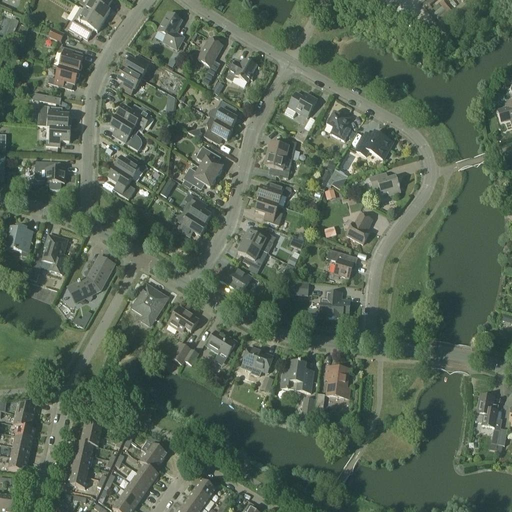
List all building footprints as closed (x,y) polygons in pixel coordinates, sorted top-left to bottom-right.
[(91,0),(85,12),(104,23),(110,13),(105,10),(107,6),(109,7),(113,1),(111,0),(91,0)] [(440,23),(452,12),(443,2),(431,13),(440,23)] [(104,23),(85,12),(84,12),(81,10),(74,21),(75,21),(72,25),(72,24),(68,31),(88,43),(92,36),(90,35),(92,31),(97,34),(104,23)] [(168,15),(158,34),(167,38),(163,44),(177,52),(184,40),(175,35),(182,23),(168,15)] [(9,29),(16,31),(19,23),(12,20),(9,29)] [(22,27),(19,33),(26,37),(29,31),(22,27)] [(49,39),(60,44),(64,36),(53,31),(49,39)] [(197,61),(211,69),(222,48),(208,41),(197,61)] [(59,69),(79,74),(82,62),(79,60),(79,58),(77,54),(62,49),(60,55),(63,56),(59,69)] [(124,71),(141,81),(147,71),(146,70),(149,65),(139,59),(136,64),(130,61),(124,71)] [(236,63),(226,81),(232,84),(234,81),(252,83),(253,74),(257,68),(261,70),(247,62),(247,63),(244,62),(241,66),(236,63)] [(59,69),(56,81),(50,80),(48,85),(62,90),(64,84),(75,87),(79,74),(59,69)] [(124,71),(118,82),(124,85),(120,90),(131,97),(134,91),(135,92),(141,81),(124,71)] [(215,75),(209,72),(202,84),(208,87),(215,75)] [(218,98),(221,93),(215,89),(212,94),(218,98)] [(498,113),(501,123),(511,120),(511,123),(511,89),(511,91),(511,94),(511,104),(507,106),(508,110),(498,113)] [(296,95),(288,109),(285,115),(293,120),(296,114),(307,120),(317,102),(310,98),(308,101),(296,95)] [(57,100),(42,97),(40,104),(56,107),(57,100)] [(233,132),(231,131),(237,121),(231,117),(235,111),(222,103),(218,110),(212,112),(212,113),(210,113),(208,117),(209,118),(208,119),(233,132)] [(142,134),(152,119),(140,112),(141,111),(134,107),(132,111),(134,112),(132,114),(123,108),(116,119),(142,134)] [(38,128),(71,131),(68,130),(69,117),(60,117),(61,111),(62,111),(62,110),(49,109),(49,110),(48,109),(49,109),(39,108),(38,128)] [(174,112),(166,111),(166,115),(165,120),(172,123),(174,112)] [(334,114),(326,127),(333,131),(330,136),(344,144),(351,132),(343,127),(348,119),(341,115),(340,117),(334,114)] [(116,119),(110,130),(115,133),(112,138),(137,153),(141,148),(141,145),(140,143),(139,141),(137,139),(135,138),(138,133),(142,135),(143,135),(142,134),(116,119)] [(233,132),(208,119),(210,120),(206,126),(208,131),(204,139),(217,146),(221,139),(227,143),(233,132)] [(38,128),(51,130),(50,142),(46,142),(46,148),(60,150),(61,144),(70,144),(71,131),(38,128)] [(301,136),(298,134),(295,140),(303,145),(309,134),(304,131),(301,136)] [(366,135),(356,153),(366,159),(369,153),(384,162),(393,145),(374,134),(372,138),(366,135)] [(267,158),(292,164),(296,145),(284,142),(282,148),(270,145),(267,158)] [(200,170),(216,180),(217,178),(219,178),(222,173),(222,171),(223,169),(210,161),(213,155),(203,149),(196,160),(203,165),(200,170)] [(346,170),(353,160),(348,156),(341,166),(346,170)] [(267,158),(264,169),(278,172),(276,179),(288,181),(292,164),(267,158)] [(115,170),(133,182),(139,171),(143,174),(147,169),(133,160),(130,165),(121,160),(115,170)] [(61,165),(41,164),(35,164),(35,181),(37,183),(46,183),(46,184),(49,185),(49,188),(50,191),(53,193),(57,193),(60,192),(61,189),(61,185),(65,185),(65,171),(60,171),(61,165)] [(115,170),(108,181),(117,187),(113,193),(129,202),(135,191),(128,187),(132,181),(133,182),(115,170)] [(200,170),(197,175),(190,170),(183,181),(194,188),(197,182),(210,190),(211,188),(213,188),(216,183),(215,181),(216,180),(200,170)] [(334,174),(327,187),(331,189),(333,185),(347,181),(348,179),(335,172),(334,174)] [(383,176),(370,181),(373,193),(379,191),(381,197),(388,195),(389,198),(400,195),(399,190),(400,190),(399,188),(398,189),(396,179),(385,182),(383,176)] [(261,189),(257,201),(279,208),(283,209),(284,209),(283,209),(286,199),(287,200),(290,198),(292,193),(290,190),(281,188),(281,189),(274,187),(274,186),(268,185),(267,188),(269,188),(268,191),(261,189)] [(170,194),(164,190),(160,196),(167,200),(170,194)] [(334,191),(325,193),(327,202),(336,199),(334,191)] [(183,214),(207,229),(205,227),(211,218),(203,213),(207,208),(194,200),(191,205),(189,204),(187,205),(183,211),(183,214)] [(279,208),(257,201),(259,202),(255,213),(265,217),(263,223),(279,228),(283,216),(277,214),(279,208)] [(183,214),(181,217),(177,218),(178,225),(181,226),(178,231),(190,239),(193,234),(200,239),(207,229),(183,214)] [(353,226),(346,238),(363,247),(370,234),(366,233),(372,223),(360,216),(355,226),(353,226)] [(11,229),(6,251),(8,251),(9,253),(12,253),(14,252),(28,256),(33,234),(32,234),(32,236),(26,235),(27,230),(21,229),(21,231),(11,229)] [(323,232),(326,240),(336,237),(334,229),(323,232)] [(244,244),(261,252),(268,256),(273,246),(272,246),(275,240),(265,234),(262,240),(249,234),(244,244)] [(42,264),(51,266),(49,273),(62,276),(68,259),(63,257),(67,242),(58,240),(56,245),(47,242),(45,249),(46,250),(42,264)] [(244,244),(238,255),(249,261),(246,266),(259,273),(264,262),(257,259),(261,252),(244,244)] [(326,261),(337,264),(334,276),(333,278),(339,280),(339,277),(349,280),(353,266),(356,267),(358,260),(329,252),(326,261)] [(99,259),(92,273),(89,272),(84,275),(87,280),(81,283),(81,282),(78,284),(78,285),(68,290),(75,305),(81,302),(86,300),(87,301),(88,303),(91,302),(92,301),(92,298),(92,297),(100,293),(114,267),(99,259)] [(42,266),(34,264),(29,282),(37,284),(42,266)] [(226,272),(219,283),(235,293),(239,286),(244,288),(250,278),(238,271),(234,277),(226,272)] [(290,296),(308,298),(309,287),(291,285),(290,296)] [(142,296),(133,310),(136,306),(147,313),(142,323),(150,328),(165,303),(157,298),(156,299),(152,297),(153,295),(153,294),(153,293),(153,292),(152,291),(147,288),(145,291),(143,290),(140,290),(139,293),(140,295),(142,296)] [(276,294),(273,303),(279,306),(283,297),(276,294)] [(321,301),(320,320),(342,322),(343,318),(349,318),(350,303),(341,302),(341,296),(326,294),(325,301),(321,301)] [(180,309),(168,327),(178,333),(179,330),(183,333),(185,331),(191,335),(199,322),(188,316),(189,315),(180,309)] [(216,334),(207,348),(219,356),(220,354),(228,359),(236,344),(228,339),(227,341),(216,334)] [(191,352),(181,346),(171,361),(182,367),(183,365),(184,363),(191,352)] [(249,350),(243,366),(243,367),(244,365),(255,369),(254,370),(267,375),(273,360),(257,354),(257,353),(249,350)] [(191,367),(198,356),(191,352),(184,363),(191,367)] [(283,372),(280,391),(311,395),(314,374),(305,372),(306,366),(301,366),(301,365),(299,365),(298,365),(291,364),(290,373),(283,372)] [(325,381),(330,382),(328,397),(327,397),(327,398),(349,401),(350,390),(345,390),(348,372),(349,371),(327,368),(325,381)] [(261,391),(270,394),(274,381),(266,378),(261,391)] [(317,396),(315,409),(323,410),(325,397),(317,396)] [(480,397),(477,415),(475,424),(476,424),(482,425),(482,427),(494,430),(498,410),(492,408),(494,400),(480,397)] [(314,402),(304,401),(302,420),(311,422),(314,402)] [(16,417),(34,421),(36,410),(18,406),(16,417)] [(34,421),(16,417),(14,428),(36,432),(32,431),(34,421)] [(83,435),(101,439),(103,428),(85,424),(83,435)] [(15,439),(33,443),(36,432),(14,428),(13,428),(18,429),(15,439)] [(500,433),(497,447),(504,449),(507,432),(500,431),(500,433)] [(500,433),(494,432),(491,446),(497,447),(500,433)] [(83,435),(80,445),(76,444),(98,449),(101,439),(83,435)] [(13,449),(31,453),(33,443),(15,439),(13,449)] [(149,441),(148,442),(165,454),(170,448),(149,441)] [(98,449),(76,444),(74,455),(92,459),(94,449),(98,450),(98,449)] [(146,455),(161,466),(168,457),(153,446),(146,455)] [(11,460),(29,464),(31,453),(13,449),(11,460)] [(92,459),(74,455),(71,465),(90,469),(92,459)] [(161,466),(146,455),(140,464),(159,477),(156,474),(161,466)] [(11,460),(8,471),(26,475),(29,464),(11,460)] [(159,477),(140,464),(143,467),(137,475),(153,486),(159,477)] [(69,476),(87,480),(90,469),(71,465),(69,476)] [(131,484),(146,495),(153,486),(137,475),(131,484)] [(87,480),(69,476),(67,487),(85,491),(87,480)] [(195,490),(210,501),(216,492),(201,481),(195,490)] [(125,493),(140,504),(146,495),(131,484),(125,493)] [(195,490),(188,499),(204,510),(210,501),(195,490)] [(132,511),(134,511),(140,504),(125,493),(119,502),(132,511)] [(1,511),(12,511),(14,498),(3,497),(1,511)] [(202,511),(204,510),(188,499),(182,508),(187,511),(202,511)] [(132,511),(119,502),(113,511),(132,511)]
